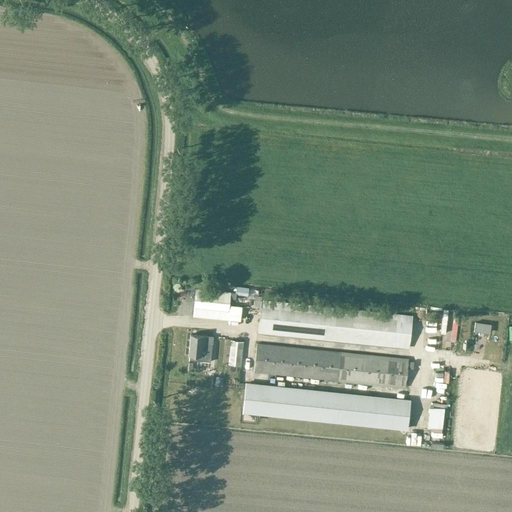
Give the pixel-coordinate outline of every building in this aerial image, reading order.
[(236,286),(235,293),(236,293),(247,295),(248,288),(236,286)] [(230,293),(195,289),(192,316),(227,320),(230,298),(230,293)] [(409,349),(412,316),(261,300),(258,333),(409,349)] [(476,322),(474,331),(489,332),(490,323),(476,322)] [(211,344),(207,344),(208,336),(190,334),(188,355),(188,356),(188,360),(210,362),(211,344)] [(434,338),(433,352),(447,353),(447,339),(434,338)] [(244,341),(230,340),(228,364),(241,365),(244,341)] [(405,389),(408,359),(341,352),(257,344),(254,372),(338,381),(338,382),(405,389)] [(406,430),(409,402),(246,383),(243,412),(406,430)]
